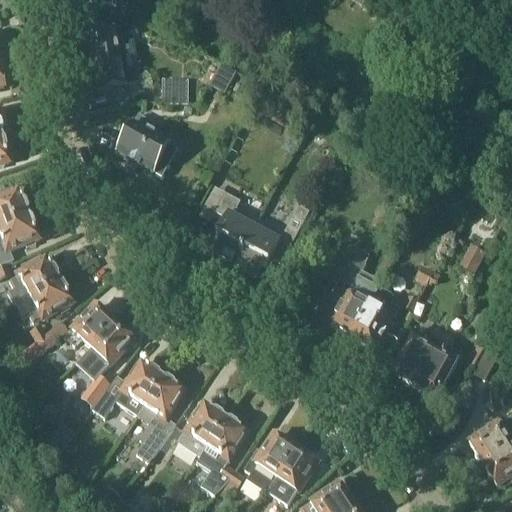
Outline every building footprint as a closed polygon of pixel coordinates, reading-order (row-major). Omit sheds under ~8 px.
[(71,0),(72,2),(79,2),(79,11),(120,11),(119,0),(71,0)] [(99,92),(129,86),(118,31),(88,37),(91,54),(94,54),(98,74),(95,74),(99,92)] [(219,74),(210,89),(224,97),(233,81),(219,74)] [(162,83),(161,95),(188,95),(188,83),(162,83)] [(161,95),(161,107),(188,107),(188,95),(161,95)] [(163,182),(170,168),(162,164),(170,148),(155,140),(157,135),(151,132),(154,127),(139,120),(134,129),(134,128),(118,159),(131,166),(131,168),(140,172),(140,171),(154,178),(163,182)] [(0,168),(9,167),(7,156),(8,153),(6,146),(4,143),(4,141),(0,142),(0,168)] [(0,229),(30,218),(29,216),(30,212),(27,206),(24,203),(21,194),(8,199),(5,191),(0,192),(0,229)] [(213,255),(235,267),(259,224),(233,209),(236,202),(226,196),(215,215),(226,221),(216,239),(221,241),(213,255)] [(457,213),(465,208),(462,202),(453,208),(457,213)] [(259,224),(235,267),(256,278),(264,263),(269,266),(280,245),(290,250),(309,216),(298,210),(284,238),(259,224)] [(31,220),(30,218),(0,229),(0,245),(2,245),(6,256),(39,243),(35,233),(36,229),(33,223),(31,220)] [(458,272),(472,279),(483,257),(470,250),(458,272)] [(353,339),(354,340),(381,292),(383,287),(363,276),(368,267),(366,266),(370,258),(357,251),(341,283),(353,289),(349,297),(347,297),(346,300),(341,297),(328,323),(333,325),(331,328),(341,333),(343,336),(349,339),(353,339)] [(9,297),(17,311),(31,302),(61,285),(60,283),(60,279),(56,273),(53,271),(48,262),(18,279),(19,281),(11,286),(15,294),(9,297)] [(415,284),(427,290),(438,270),(430,266),(427,271),(423,269),(415,284)] [(0,282),(11,279),(8,269),(0,271),(0,282)] [(31,302),(17,311),(23,321),(29,318),(34,326),(42,321),(44,324),(74,307),(68,298),(68,294),(65,288),(62,286),(61,285),(31,302)] [(386,292),(381,292),(354,340),(356,341),(358,344),(364,348),(367,348),(377,353),(400,312),(391,307),(395,300),(392,296),(386,292)] [(402,312),(412,318),(418,306),(408,300),(402,312)] [(92,353),(115,327),(113,326),(112,322),(107,318),(103,317),(95,310),(70,337),(65,343),(74,351),(81,344),(92,353)] [(36,347),(18,362),(26,371),(60,344),(65,343),(70,337),(61,327),(47,339),(36,347)] [(116,328),(115,327),(92,353),(111,370),(134,345),(126,338),(125,334),(120,329),(116,328)] [(30,336),(36,347),(47,339),(41,329),(30,336)] [(415,394),(444,337),(433,331),(429,340),(416,333),(391,381),(393,382),(389,389),(401,395),(405,388),(406,389),(415,394)] [(454,342),(444,337),(415,394),(422,398),(423,397),(425,398),(426,402),(431,404),(434,403),(437,405),(457,366),(462,357),(450,351),(454,342)] [(485,383),(503,352),(490,345),(473,375),(485,383)] [(484,355),(475,350),(467,365),(475,370),(484,355)] [(137,420),(163,381),(161,380),(159,376),(154,373),(150,372),(141,366),(115,405),(137,420)] [(163,381),(137,420),(150,428),(140,443),(145,447),(138,459),(151,467),(176,429),(166,423),(185,395),(176,389),(174,386),(168,382),(164,382),(163,381)] [(91,398),(100,404),(103,400),(108,392),(99,386),(91,398)] [(104,423),(115,407),(103,400),(100,404),(92,415),(104,423)] [(199,461),(200,462),(201,462),(223,428),(227,422),(225,421),(223,418),(217,414),(214,414),(205,408),(179,448),(199,461)] [(484,467),(484,468),(511,448),(511,419),(499,428),(499,427),(470,446),(476,455),(476,459),(480,465),(484,467)] [(201,492),(206,495),(225,466),(228,468),(249,437),(239,431),(238,427),(232,424),(228,423),(227,422),(223,428),(201,462),(200,462),(196,467),(211,476),(201,492)] [(75,438),(62,428),(56,437),(69,447),(75,438)] [(253,477),(249,483),(269,495),(278,481),(277,480),(296,451),(294,447),(288,443),(284,443),(275,437),(263,456),(259,453),(246,472),(253,477)] [(511,448),(484,468),(485,470),(486,473),(490,479),(493,481),(499,490),(511,481),(511,448)] [(269,495),(290,509),(299,494),(300,495),(319,466),(310,460),(308,456),(302,453),(299,452),(296,451),(277,480),(278,481),(269,495)] [(225,466),(206,495),(215,501),(222,494),(231,485),(238,475),(228,468),(225,466)] [(243,478),(238,475),(231,485),(222,494),(232,500),(238,492),(246,480),(243,478)] [(350,511),(354,510),(353,509),(352,505),(349,499),(345,497),(339,488),(303,511),(350,511)] [(29,511),(10,491),(0,499),(11,511),(29,511)] [(107,492),(92,511),(93,511),(111,511),(120,502),(107,492)] [(132,511),(122,503),(114,511),(132,511)]
